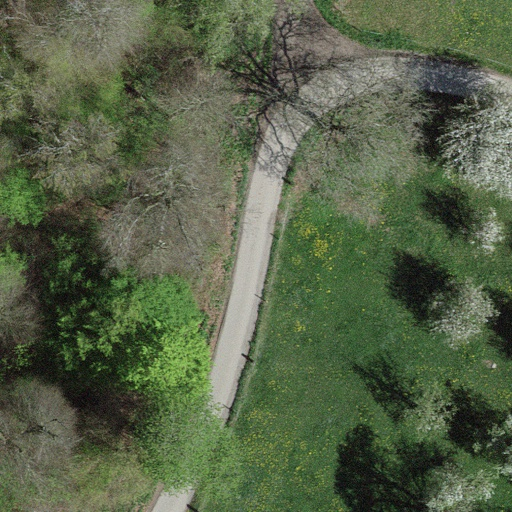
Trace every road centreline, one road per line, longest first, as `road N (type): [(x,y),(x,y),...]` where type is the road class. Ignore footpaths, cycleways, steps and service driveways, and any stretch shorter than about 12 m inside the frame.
road 1 (unclassified): [(180,511),(204,466),(283,79)]
road 2 (track): [(511,113),(384,80),(283,79),(282,0)]
